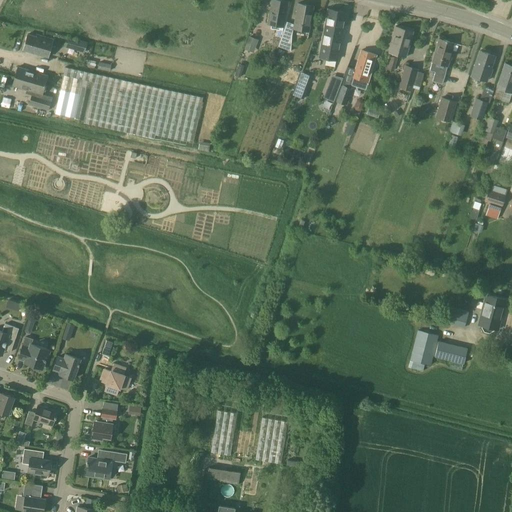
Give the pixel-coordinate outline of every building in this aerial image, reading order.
[(278,48),(278,46),(282,35),(283,27),(288,1),(279,0),(271,0),(267,24),(279,26),(277,33),(276,32),(271,46),(278,48)] [(309,31),(314,6),(298,3),(293,28),(309,31)] [(337,60),(341,44),(340,44),(346,12),(328,9),(319,57),(337,60)] [(406,57),(414,31),(395,26),(388,52),(406,57)] [(292,36),(283,33),(282,35),(278,46),(291,51),(292,36)] [(48,57),(53,40),(37,35),(36,37),(28,34),(23,50),(48,57)] [(86,42),(66,36),(63,46),(83,52),(86,42)] [(253,52),(258,40),(248,36),(244,48),(253,52)] [(432,81),(442,83),(454,43),(439,39),(430,70),(435,72),(432,81)] [(374,63),(377,54),(361,50),(351,84),(363,88),(371,62),(374,63)] [(487,80),(495,56),(480,51),(472,75),(487,80)] [(394,71),(397,57),(389,55),(385,69),(394,71)] [(99,61),(97,68),(109,71),(111,64),(99,61)] [(511,65),(505,63),(496,88),(493,97),(508,103),(511,93),(511,92),(511,65)] [(412,91),(418,68),(405,65),(398,87),(412,91)] [(18,67),(15,77),(45,86),(48,76),(18,67)] [(195,143),(205,98),(165,89),(65,67),(55,114),(84,121),(84,122),(155,138),(155,135),(182,140),(183,141),(195,143)] [(301,98),(309,74),(301,71),(292,95),(301,98)] [(334,101),(343,78),(332,75),(323,97),(334,101)] [(42,95),(45,86),(15,77),(12,86),(27,91),(26,94),(32,96),(29,105),(48,111),(52,98),(42,95)] [(342,87),(336,103),(345,106),(351,90),(342,87)] [(494,90),(484,87),(480,100),(476,99),(471,117),(482,121),(488,102),(490,103),(494,90)] [(456,102),(442,98),(435,119),(450,122),(456,102)] [(507,130),(505,129),(496,126),(498,120),(487,116),(482,129),(482,130),(479,138),(491,142),(492,138),(503,142),(507,130)] [(498,219),(502,207),(506,195),(489,189),(484,202),(489,203),(485,215),(498,219)] [(476,218),(481,203),(475,201),(470,216),(476,218)] [(490,335),(495,332),(496,329),(499,330),(506,299),(486,294),(478,324),(481,325),(480,328),(483,333),(490,335)] [(465,328),(469,311),(447,304),(441,322),(465,328)] [(28,317),(24,331),(30,333),(34,319),(28,317)] [(66,322),(62,338),(70,339),(74,324),(66,322)] [(5,323),(3,331),(0,330),(0,353),(3,355),(4,349),(11,351),(19,328),(5,323)] [(432,365),(439,335),(417,329),(409,360),(432,365)] [(40,368),(40,367),(43,368),(49,349),(31,343),(33,339),(26,336),(18,358),(25,360),(24,362),(33,365),(33,366),(33,367),(33,368),(34,369),(35,369),(36,370),(37,370),(38,369),(39,369),(39,368),(40,368)] [(113,341),(107,339),(102,353),(108,355),(113,341)] [(464,364),(468,348),(439,340),(435,357),(464,364)] [(73,379),(80,359),(66,354),(65,359),(58,356),(54,369),(65,373),(64,375),(73,379)] [(114,362),(112,370),(105,368),(101,380),(107,382),(105,389),(117,393),(120,387),(126,389),(130,377),(124,374),(127,367),(114,362)] [(240,395),(221,392),(211,451),(231,454),(240,395)] [(0,418),(2,412),(8,415),(15,397),(2,393),(0,398),(0,418)] [(291,403),(265,399),(256,458),(281,462),(291,403)] [(34,419),(53,425),(57,412),(38,405),(36,412),(29,410),(25,423),(32,426),(34,419)] [(139,414),(140,407),(129,405),(128,412),(139,414)] [(117,410),(103,407),(102,416),(116,418),(117,410)] [(95,420),(92,438),(103,439),(103,437),(111,438),(113,423),(95,420)] [(28,471),(49,474),(51,460),(36,458),(37,450),(25,448),(22,463),(30,464),(28,471)] [(103,458),(103,459),(89,457),(88,462),(87,462),(87,464),(88,464),(86,475),(110,478),(113,460),(126,462),(127,453),(110,450),(108,459),(103,458)] [(239,484),(241,472),(209,467),(207,479),(239,484)] [(16,509),(34,511),(43,511),(45,499),(31,497),(32,489),(24,488),(23,496),(19,495),(16,509)]
